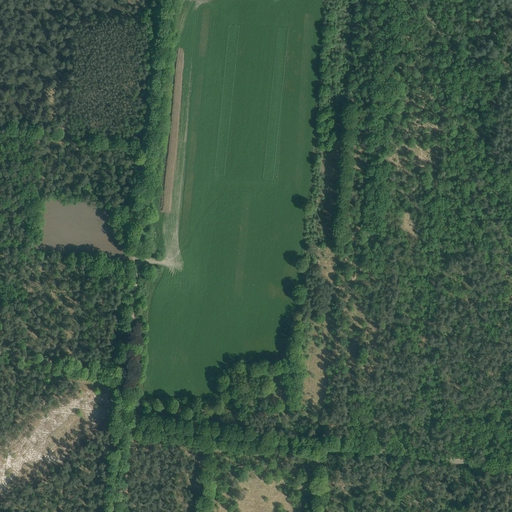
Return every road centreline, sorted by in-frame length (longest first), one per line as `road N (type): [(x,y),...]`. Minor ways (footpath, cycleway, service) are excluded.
road 1 (track): [(121,422),(511,463)]
road 2 (track): [(156,0),(135,263)]
road 3 (track): [(0,352),(125,375)]
